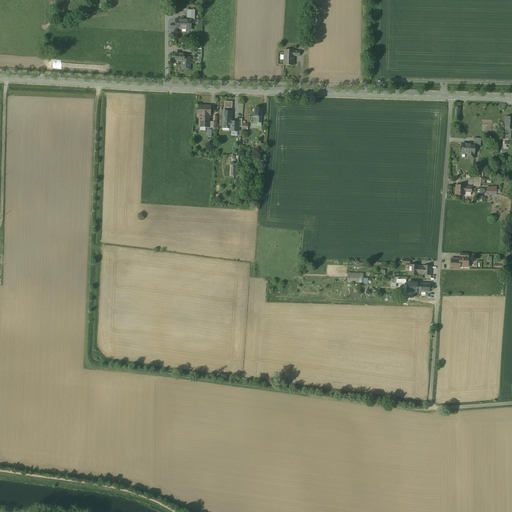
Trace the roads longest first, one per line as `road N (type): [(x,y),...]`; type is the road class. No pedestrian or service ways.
road 1 (track): [(430,409),(87,366),(98,83)]
road 2 (tertiary): [(0,78),(451,97)]
road 3 (residential): [(451,97),(430,412),(511,405)]
